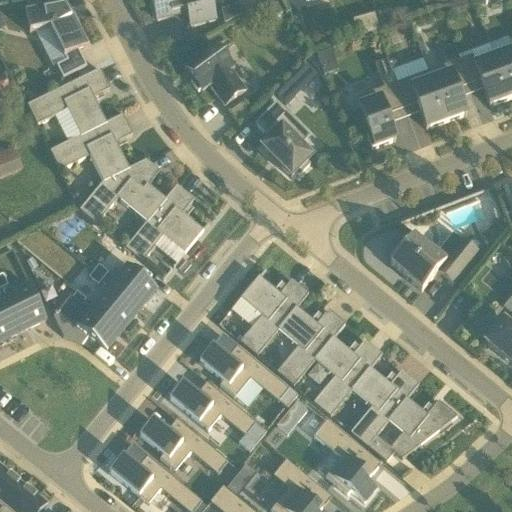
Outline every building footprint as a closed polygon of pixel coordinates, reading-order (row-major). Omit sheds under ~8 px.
[(151,0),(157,23),(173,18),(173,15),(186,12),(190,28),(215,22),(209,0),(151,0)] [(25,13),(24,13),(29,35),(33,34),(50,30),(66,62),(56,67),(62,79),(85,67),(78,52),(88,47),(73,18),(69,20),(66,14),(67,14),(64,8),(53,11),(52,7),(33,12),(25,13)] [(381,31),(395,27),(391,14),(378,19),(381,31)] [(511,50),(511,54),(494,60),(509,101),(511,99),(511,43),(510,44),(511,50)] [(215,48),(184,71),(193,82),(190,84),(198,94),(200,92),(202,94),(209,89),(224,109),(245,93),(244,92),(243,93),(229,74),(232,71),(229,67),(231,65),(220,51),(218,52),(215,48)] [(471,58),(459,63),(468,88),(480,84),(483,92),(489,108),(509,101),(494,60),(475,68),(471,58)] [(383,91),(356,100),(369,136),(367,137),(371,150),(371,151),(395,143),(389,126),(386,118),(401,112),(405,111),(396,86),(394,81),(391,72),(387,62),(384,64),(374,67),(383,91)] [(459,63),(428,74),(446,124),(466,117),(457,92),(468,88),(459,63)] [(57,93),(27,108),(36,127),(66,112),(70,119),(80,139),(106,126),(93,100),(109,92),(99,72),(57,93)] [(428,74),(396,86),(405,111),(417,107),(419,115),(426,131),(446,124),(428,74)] [(2,77),(0,77),(0,102),(8,100),(7,96),(2,77)] [(276,104),(254,126),(269,141),(261,150),(291,180),(296,175),(298,178),(309,167),(306,165),(311,160),(300,148),(302,146),(291,134),(288,137),(277,125),(287,115),(276,104)] [(80,139),(50,154),(59,174),(89,158),(103,184),(129,171),(116,146),(132,137),(122,118),(106,126),(80,139)] [(12,149),(0,153),(0,178),(20,171),(12,149)] [(103,184),(79,213),(96,227),(118,201),(146,225),(165,202),(148,188),(154,181),(145,163),(129,171),(103,184)] [(146,225),(125,251),(142,265),(163,239),(184,256),(203,234),(209,226),(208,225),(201,233),(182,216),(193,202),(176,188),(165,202),(146,225)] [(64,219),(50,235),(63,247),(77,231),(64,219)] [(396,250),(389,258),(391,263),(390,265),(406,279),(405,280),(421,293),(437,275),(452,288),(479,255),(462,241),(461,243),(444,263),(435,255),(430,251),(429,252),(412,238),(402,251),(396,250)] [(127,266),(110,288),(139,312),(157,291),(127,266)] [(98,267),(93,274),(102,281),(108,275),(98,267)] [(261,319),(239,345),(256,359),(278,333),(296,311),(308,297),(291,283),(279,297),(260,281),(266,273),(264,272),(240,302),(261,319)] [(98,287),(102,281),(93,274),(88,280),(98,287)] [(29,288),(5,300),(21,334),(46,321),(29,288)] [(110,288),(93,308),(122,332),(139,312),(110,288)] [(76,294),(71,300),(81,308),(86,302),(76,294)] [(5,300),(0,301),(0,343),(21,334),(5,300)] [(75,327),(74,328),(106,354),(107,353),(106,352),(122,332),(93,308),(77,328),(75,327)] [(298,350),(276,376),(293,390),(315,364),(333,341),(345,327),(328,313),(316,327),(296,311),(278,333),(298,350)] [(511,330),(503,323),(484,345),(511,367),(511,330)] [(334,380),(313,406),(330,420),(351,394),(370,371),(381,357),(365,343),(353,357),(333,341),(315,364),(334,380)] [(207,355),(199,365),(223,384),(219,388),(235,401),(250,382),(262,393),(278,405),(280,403),(288,392),(236,349),(226,361),(214,351),(212,349),(207,355)] [(371,410),(350,436),(367,450),(407,402),(418,388),(401,374),(390,388),(370,371),(351,394),(371,410)] [(177,391),(169,401),(208,434),(220,419),(245,439),(255,426),(206,386),(196,398),(184,388),(182,386),(177,391)] [(402,462),(457,420),(438,404),(426,418),(407,402),(367,450),(385,466),(394,456),(402,462)] [(147,428),(139,438),(163,458),(159,462),(175,475),(190,456),(217,478),(227,465),(176,423),(166,435),(154,424),(152,423),(147,428)] [(327,423),(313,439),(341,462),(325,480),(347,498),(350,494),(364,506),(376,491),(367,483),(380,467),(327,423)] [(136,472),(122,460),(109,475),(148,507),(160,493),(183,511),(185,511),(195,500),(146,460),(136,472)] [(288,492),(271,511),(321,511),(331,500),(286,463),(272,479),(288,492)] [(0,511),(1,511),(22,488),(0,469),(0,511)] [(22,488),(1,511),(42,511),(46,507),(22,488)] [(249,511),(222,490),(209,506),(216,511),(249,511)]
